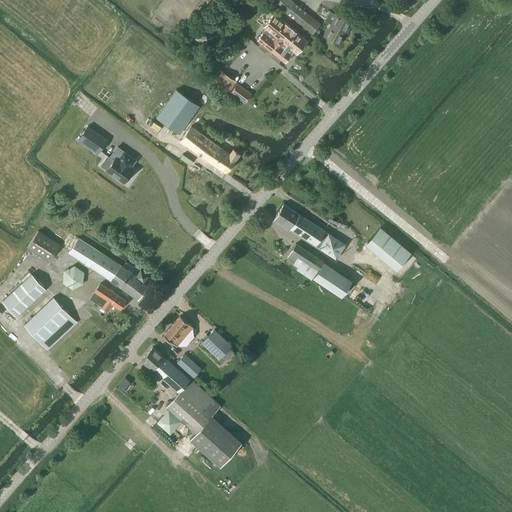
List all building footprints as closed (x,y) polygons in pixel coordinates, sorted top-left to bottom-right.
[(312,34),(320,24),(289,0),(269,0),(299,24),(312,34)] [(270,51),(290,27),(273,14),(263,27),(265,29),(256,40),(260,43),(257,46),(264,52),(267,48),(270,51)] [(338,43),(350,23),(335,14),(323,34),(338,43)] [(204,25),(194,38),(208,48),(218,35),(204,25)] [(290,27),(270,51),(273,53),(270,57),(277,63),(280,59),(284,62),(293,51),(295,53),(306,40),(290,27)] [(228,91),(235,82),(221,71),(214,81),(228,91)] [(184,79),(164,106),(187,123),(207,95),(184,79)] [(237,83),(230,93),(244,103),(251,94),(237,83)] [(88,126),(78,140),(97,153),(107,140),(88,126)] [(229,154),(198,133),(188,147),(226,173),(239,154),(232,150),(229,154)] [(107,169),(106,170),(123,182),(125,180),(127,180),(130,176),(129,174),(130,172),(133,169),(130,167),(135,160),(117,147),(110,157),(109,158),(112,161),(107,169)] [(335,258),(344,244),(284,205),(275,219),(335,258)] [(395,270),(410,252),(380,227),(365,244),(395,270)] [(48,261),(59,246),(38,231),(27,246),(48,261)] [(77,239),(69,234),(60,246),(137,298),(146,285),(143,283),(148,275),(140,269),(136,275),(78,237),(77,239)] [(295,244),(290,252),(292,254),(298,257),(295,261),(293,264),(297,267),(296,270),(311,279),(313,277),(342,296),(351,281),(322,263),(323,262),(295,244)] [(22,281),(31,273),(28,270),(19,278),(22,281)] [(45,288),(31,273),(2,300),(16,315),(45,288)] [(100,283),(90,298),(108,310),(113,303),(120,308),(125,299),(100,283)] [(47,349),(76,322),(53,297),(24,325),(47,349)] [(177,345),(193,326),(180,315),(164,334),(177,345)] [(218,358),(231,345),(214,329),(201,342),(218,358)] [(152,346),(141,359),(176,390),(178,391),(166,405),(169,408),(157,421),(170,432),(181,419),(196,432),(211,415),(220,405),(216,401),(212,397),(210,395),(190,378),(189,378),(187,377),(152,346)] [(184,353),(176,362),(194,377),(201,368),(184,353)] [(196,432),(189,439),(198,447),(219,466),(241,442),(211,415),(196,432)]
